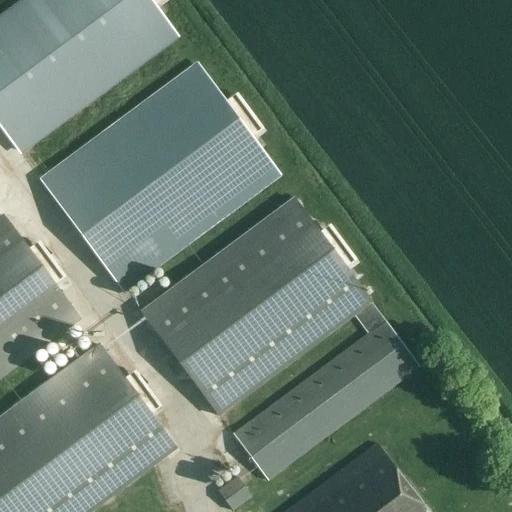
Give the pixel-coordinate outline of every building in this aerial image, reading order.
[(148,0),(26,0),(0,19),(0,125),(21,154),(177,39),(148,0)] [(197,65),(41,181),(124,292),(160,265),(280,177),(197,65)] [(358,322),(368,335),(385,322),(298,205),(180,292),(147,316),(223,419),(358,322)] [(4,218),(0,220),(0,380),(23,363),(75,325),(80,321),(4,218)] [(160,265),(124,292),(147,316),(180,292),(160,265)] [(387,321),(385,322),(368,335),(235,435),(269,482),(422,367),(387,321)] [(75,325),(23,363),(42,389),(95,349),(75,325)] [(42,389),(0,419),(0,511),(90,511),(176,450),(99,346),(95,349),(42,389)] [(430,511),(376,442),(284,511),(430,511)] [(238,477),(219,490),(234,511),(253,497),(238,477)]
